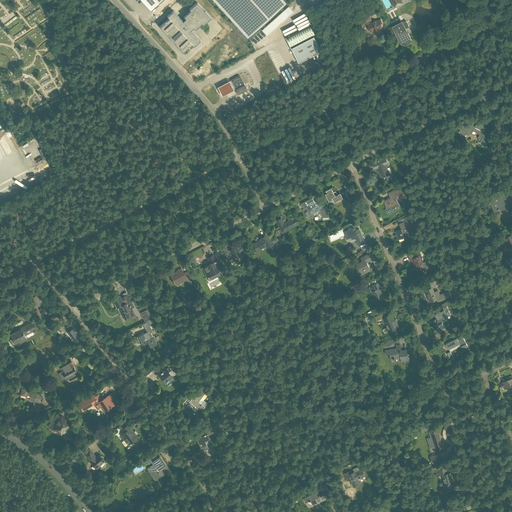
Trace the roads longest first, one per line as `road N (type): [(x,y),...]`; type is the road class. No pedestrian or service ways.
road 1 (residential): [(238,154),(511,14)]
road 2 (residential): [(70,309),(194,470),(215,511)]
road 3 (residential): [(444,389),(351,163)]
road 4 (track): [(34,262),(238,154)]
road 5 (residential): [(265,208),(70,309)]
road 6 (residential): [(238,154),(214,110),(114,0)]
road 7 (residential): [(484,95),(351,163)]
road 8 (residential): [(482,511),(444,389)]
